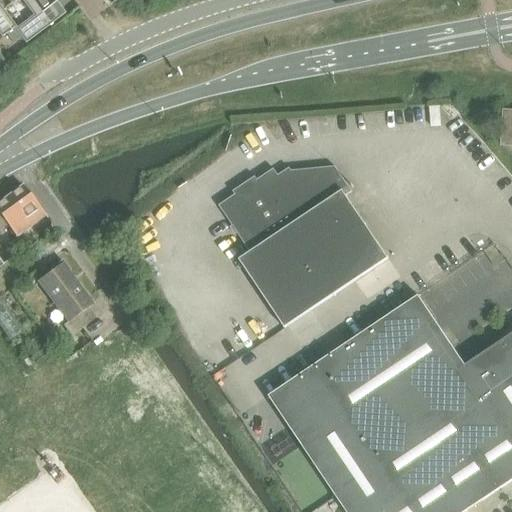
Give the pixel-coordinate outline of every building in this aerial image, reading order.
[(19,0),(32,16),(14,29),(21,38),(25,43),(60,17),(51,5),(56,0),(19,0)] [(0,37),(0,38),(5,34),(13,28),(0,10),(0,37)] [(13,28),(5,34),(13,44),(21,38),(14,29),(13,28)] [(511,146),(511,115),(505,115),(505,111),(503,111),(501,146),(511,146)] [(238,261),(284,329),(310,312),(387,260),(344,197),(350,193),(334,168),(290,172),(292,175),(281,182),(273,170),(256,181),(254,178),(232,193),(234,196),(218,207),(249,253),(238,261)] [(15,238),(44,217),(21,186),(0,201),(0,229),(6,225),(15,238)] [(70,337),(94,319),(85,308),(90,304),(60,264),(37,281),(67,322),(62,326),(70,337)] [(268,398),(344,511),(466,511),(511,481),(511,334),(464,367),(417,297),(268,398)] [(0,305),(0,328),(9,341),(20,334),(0,305)]
